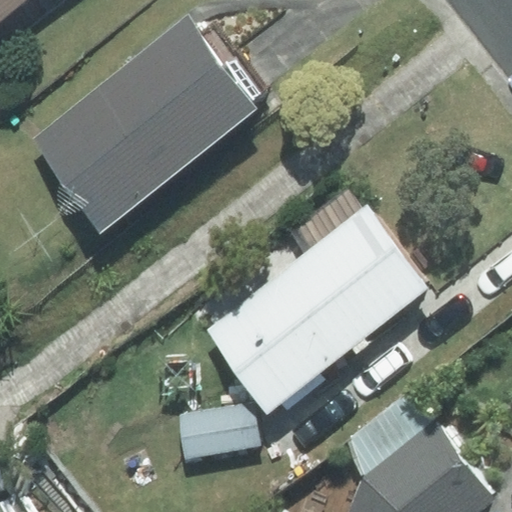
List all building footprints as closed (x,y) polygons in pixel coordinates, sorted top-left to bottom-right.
[(0,0),(0,42),(49,0),(0,0)] [(132,228),(292,91),(214,0),(206,0),(51,133),(132,228)] [(457,282),(387,194),(228,322),(298,410),(457,282)] [(493,511),(511,495),(511,474),(428,378),(362,435),(385,467),(368,511),(493,511)] [(269,392),(189,406),(197,458),(278,444),(269,392)] [(59,511),(43,488),(8,511),(59,511)]
